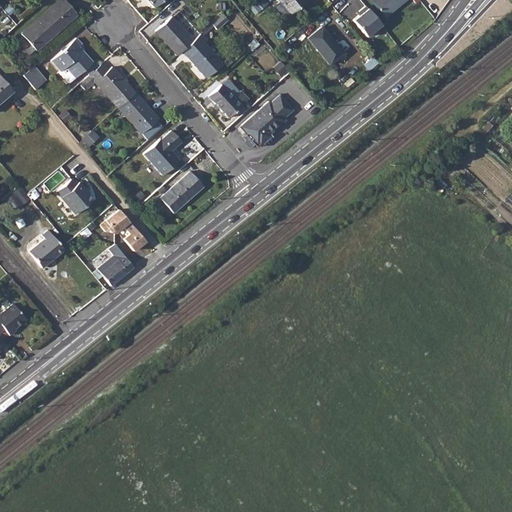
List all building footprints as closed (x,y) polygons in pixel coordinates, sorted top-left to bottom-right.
[(63,0),(58,0),(21,34),(35,50),(75,14),(63,0)] [(277,0),(279,1),(274,6),(283,17),(288,13),(289,14),(305,1),(304,0),(277,0)] [(370,0),(384,17),(404,0),(370,0)] [(359,15),(353,20),(367,36),(381,24),(366,6),(357,13),(359,15)] [(155,31),(176,55),(181,51),(192,40),(171,17),(155,31)] [(321,27),(307,38),(328,64),(342,53),(321,27)] [(192,40),(181,51),(205,78),(221,64),(203,43),(207,40),(200,33),(192,40)] [(75,38),(50,60),(60,70),(58,72),(66,81),(69,81),(74,77),(91,62),(78,47),(81,44),(75,38)] [(101,64),(79,83),(85,90),(94,82),(98,87),(117,108),(134,93),(112,67),(107,71),(101,64)] [(33,65),(22,74),(34,89),(45,80),(33,65)] [(0,100),(3,98),(12,90),(0,77),(0,100)] [(221,84),(208,96),(227,117),(240,106),(248,99),(240,90),(232,97),(221,84)] [(134,93),(117,108),(140,133),(157,118),(134,93)] [(267,102),(241,125),(248,132),(247,134),(256,145),(258,143),(260,145),(270,136),(268,134),(284,120),(282,118),(291,110),(278,95),(269,104),(267,102)] [(159,139),(143,153),(162,175),(179,160),(170,150),(180,141),(171,130),(160,139),(159,139)] [(190,171),(159,197),(172,212),(202,186),(190,171)] [(85,192),(82,188),(84,187),(79,180),(75,183),(70,177),(56,189),(75,212),(90,198),(85,192)] [(15,210),(31,197),(20,184),(5,197),(15,210)] [(113,233),(121,226),(127,221),(117,209),(102,221),(103,222),(98,226),(103,232),(106,230),(108,233),(113,233)] [(121,239),(131,251),(144,241),(127,221),(121,226),(127,234),(121,239)] [(63,249),(47,230),(41,235),(44,239),(28,252),(41,267),(52,258),(63,249)] [(107,260),(96,268),(109,285),(126,271),(112,255),(107,260)] [(0,330),(3,328),(9,335),(15,330),(13,328),(24,319),(12,303),(0,313),(0,330)]
